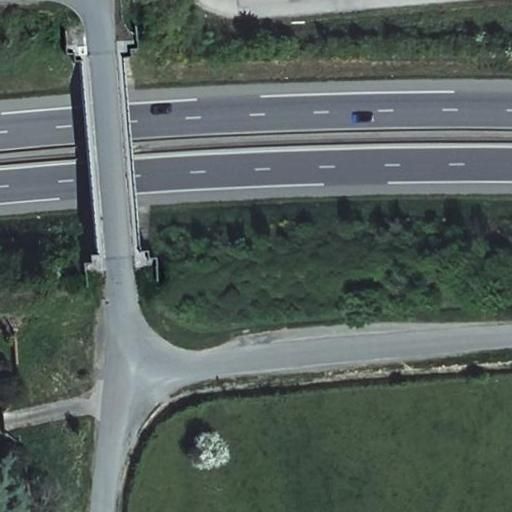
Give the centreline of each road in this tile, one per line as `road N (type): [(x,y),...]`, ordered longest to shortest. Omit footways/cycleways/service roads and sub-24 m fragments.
road 1 (trunk): [(0,188),(299,162),(511,164)]
road 2 (trunk): [(511,116),(210,121),(0,141)]
road 3 (unclassified): [(511,341),(122,387)]
road 4 (unclassified): [(91,0),(122,387)]
road 5 (unknown): [(0,416),(122,387)]
road 6 (unclassified): [(122,387),(113,511)]
